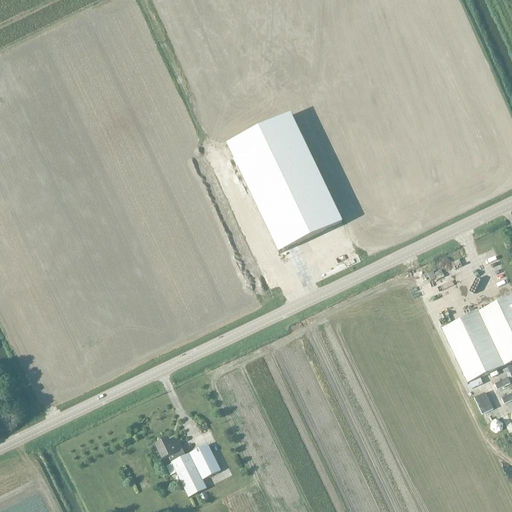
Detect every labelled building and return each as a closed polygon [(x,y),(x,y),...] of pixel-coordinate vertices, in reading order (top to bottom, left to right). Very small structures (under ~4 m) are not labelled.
[(257,132),(226,147),(277,255),(309,240),(340,225),(289,117),(257,132)] [(511,297),(478,313),(504,367),(511,363),(511,297)] [(504,367),(478,313),(442,331),(468,385),(504,367)] [(510,386),(507,379),(493,386),(496,392),(510,386)] [(481,416),(491,411),(482,393),(472,397),(481,416)] [(511,401),(511,394),(500,400),(502,405),(511,401)] [(168,457),(171,463),(178,460),(184,457),(181,451),(183,450),(178,440),(170,444),(168,440),(155,446),(162,460),(168,457)] [(184,457),(178,460),(171,463),(188,498),(207,489),(202,481),(220,472),(207,445),(184,457)] [(169,479),(176,476),(172,466),(166,468),(169,479)]
